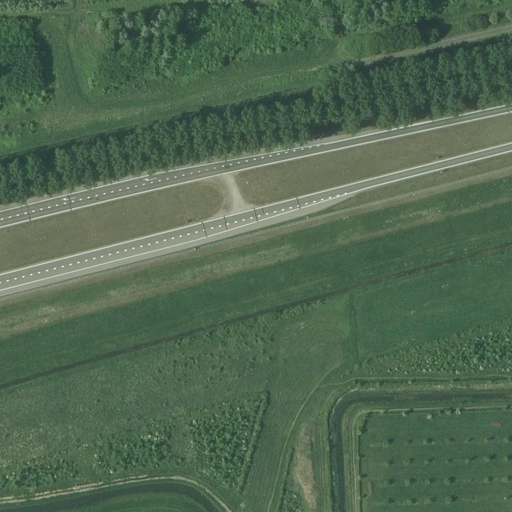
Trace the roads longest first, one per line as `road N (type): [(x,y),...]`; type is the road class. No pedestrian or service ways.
road 1 (motorway): [(0,280),(511,146)]
road 2 (motorway): [(511,109),(0,224)]
road 3 (unclassified): [(511,27),(347,63)]
